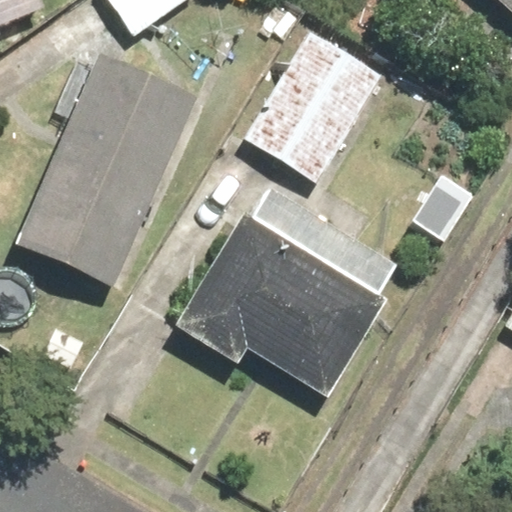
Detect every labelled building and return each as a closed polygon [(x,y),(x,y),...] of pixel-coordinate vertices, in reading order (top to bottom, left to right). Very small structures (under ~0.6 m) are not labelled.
[(108,0),(139,42),(198,0),(108,0)] [(511,0),(480,0),(511,27),(511,0)] [(385,78),(314,36),(249,148),(320,190),(385,78)] [(0,250),(104,294),(185,102),(80,58),(0,248),(0,250)] [(483,203),(448,179),(412,230),(447,254),(483,203)] [(375,305),(232,221),(164,335),(226,371),(236,354),(318,401),(375,305)]
